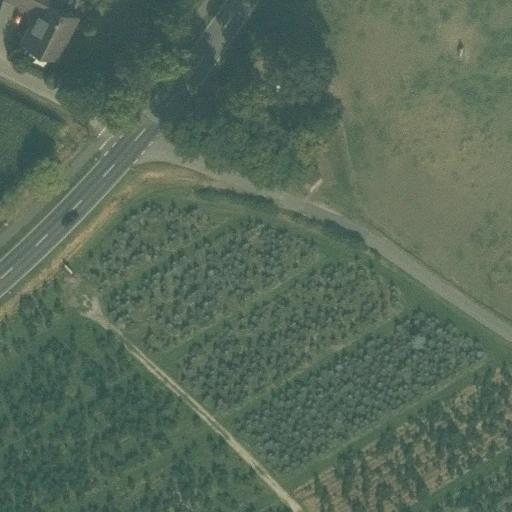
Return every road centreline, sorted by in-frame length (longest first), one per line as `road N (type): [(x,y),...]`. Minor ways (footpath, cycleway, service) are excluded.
road 1 (unclassified): [(511,337),(334,232),(140,135)]
road 2 (secondary): [(0,281),(140,135)]
road 3 (secondary): [(140,135),(239,0)]
road 4 (unclassified): [(140,135),(0,69)]
